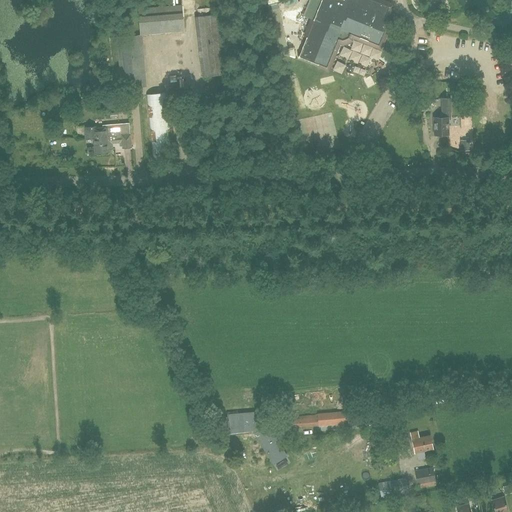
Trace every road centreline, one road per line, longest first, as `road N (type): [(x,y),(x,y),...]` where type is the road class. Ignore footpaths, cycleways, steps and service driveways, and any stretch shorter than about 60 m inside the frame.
road 1 (track): [(511,208),(122,221),(0,217)]
road 2 (unclassified): [(0,183),(337,176)]
road 3 (unknown): [(511,392),(419,402),(367,433),(308,448),(298,455),(295,476)]
road 4 (residential): [(337,176),(425,23)]
road 5 (unclassified): [(337,176),(511,171)]
